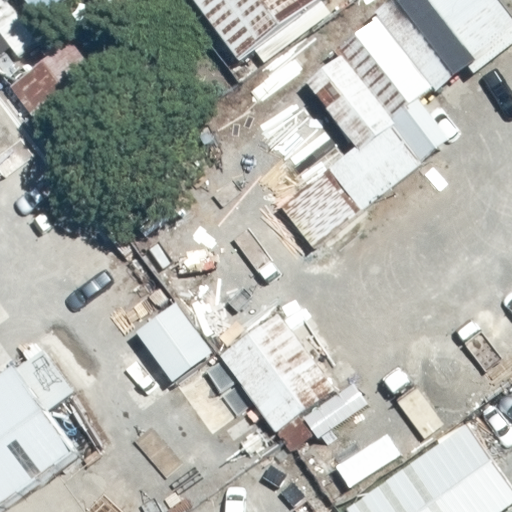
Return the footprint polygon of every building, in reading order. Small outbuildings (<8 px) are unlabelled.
[(0,0),(0,70),(15,90),(51,136),(115,86),(79,40),(31,78),(19,62),(43,44),(8,0),(0,0)] [(271,0),(175,0),(209,46),(271,0)] [(474,14),(464,0),(343,0),(396,71),(474,14)] [(305,377),(252,306),(186,354),(239,426),(305,377)] [(0,481),(49,446),(0,379),(0,481)] [(505,511),(511,507),(511,488),(469,429),(360,507),(364,511),(505,511)]
